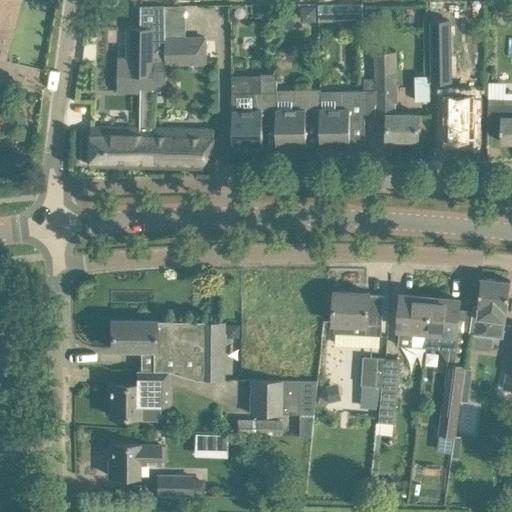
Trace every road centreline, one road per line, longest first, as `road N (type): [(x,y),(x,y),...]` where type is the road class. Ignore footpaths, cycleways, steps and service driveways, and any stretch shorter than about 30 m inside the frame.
road 1 (residential): [(511,181),(53,188)]
road 2 (unclassified): [(58,265),(315,253),(511,263)]
road 3 (unclassified): [(511,232),(293,216),(97,220)]
road 4 (unclassified): [(57,511),(58,265)]
road 5 (unclassified): [(53,188),(73,0)]
